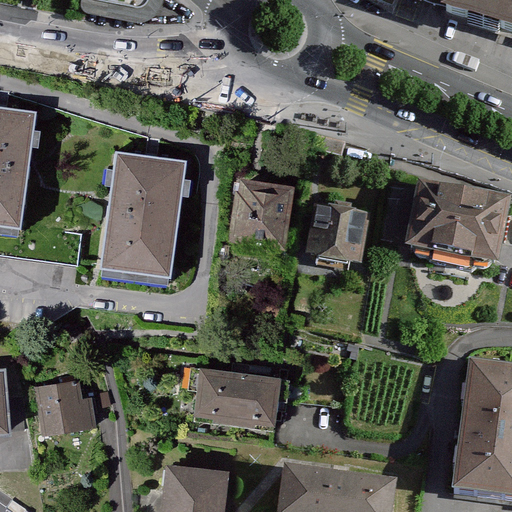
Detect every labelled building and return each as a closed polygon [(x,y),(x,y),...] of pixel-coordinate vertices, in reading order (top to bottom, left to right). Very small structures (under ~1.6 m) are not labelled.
[(36,0),(35,4),(91,16),(92,11),(140,21),(145,0),(36,0)] [(511,0),(452,0),(449,13),(511,31),(511,0)] [(37,124),(0,119),(0,242),(22,245),(37,124)] [(188,173),(117,163),(101,284),(172,293),(188,173)] [(510,198),(418,183),(408,249),(435,254),(437,238),(480,245),(478,259),(500,263),(510,198)] [(299,201),(239,192),(231,254),(290,263),(299,201)] [(368,214),(314,208),(308,257),(362,263),(368,214)] [(511,366),(470,362),(454,492),(511,499),(511,366)] [(284,371),(199,363),(194,418),(279,426),(284,371)] [(5,367),(0,367),(0,436),(31,435),(29,402),(7,403),(5,367)] [(82,380),(40,387),(49,435),(100,426),(95,395),(84,394),(82,380)] [(224,511),(231,466),(167,457),(160,511),(224,511)] [(289,468),(283,511),(395,511),(399,481),(289,468)]
